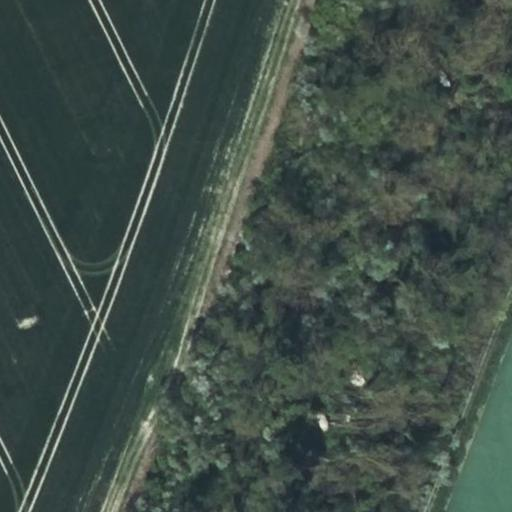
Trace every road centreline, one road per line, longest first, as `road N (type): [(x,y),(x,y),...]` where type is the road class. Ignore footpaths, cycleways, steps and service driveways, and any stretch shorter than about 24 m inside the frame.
road 1 (track): [(101,511),(279,0)]
road 2 (track): [(511,276),(419,511)]
